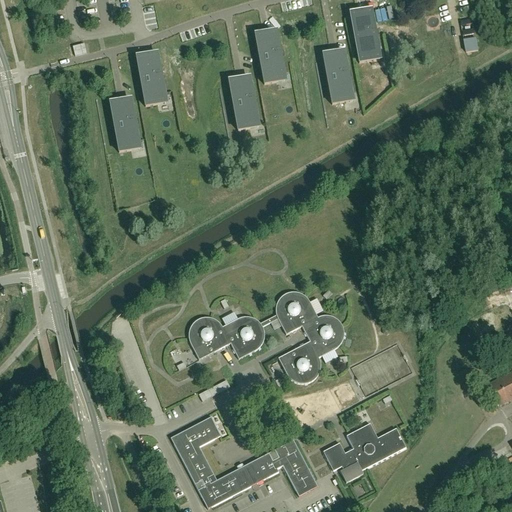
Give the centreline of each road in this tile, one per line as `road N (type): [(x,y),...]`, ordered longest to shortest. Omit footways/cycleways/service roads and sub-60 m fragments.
road 1 (tertiary): [(108,511),(57,315)]
road 2 (tertiary): [(57,315),(20,160)]
